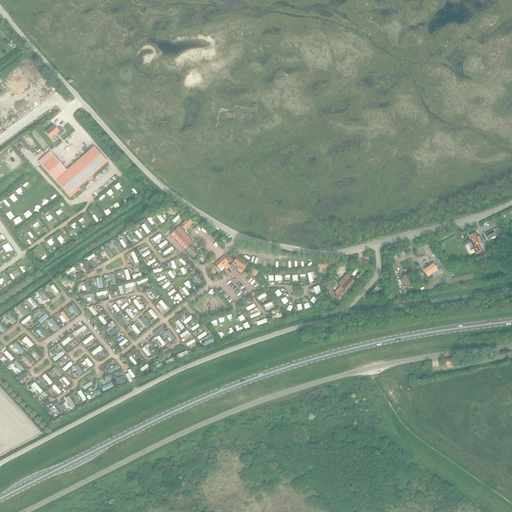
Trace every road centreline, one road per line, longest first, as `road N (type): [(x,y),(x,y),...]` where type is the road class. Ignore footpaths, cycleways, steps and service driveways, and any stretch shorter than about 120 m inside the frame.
road 1 (primary): [(0,498),(176,410),(274,372),(379,343),(511,322)]
road 2 (unclassified): [(25,511),(270,397),(386,364),(511,347)]
road 3 (unclassified): [(375,244),(318,253),(238,236),(215,222),(157,183),(0,11)]
road 4 (unclassified): [(0,463),(182,369),(343,312),(378,274),(375,244)]
road 5 (unclassified): [(375,244),(511,203)]
